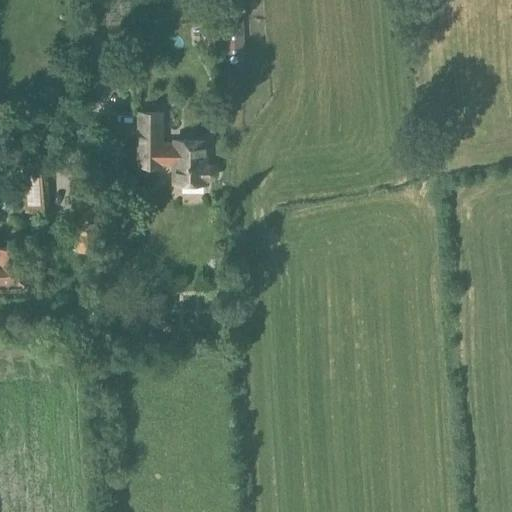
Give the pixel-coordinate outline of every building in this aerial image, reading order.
[(225,52),(244,52),(244,36),(225,36),(225,52)] [(174,144),(163,144),(164,112),(138,112),(138,167),(161,168),(161,164),(174,164),(173,180),(206,181),(206,180),(210,180),(220,173),(212,162),(206,163),(207,140),(174,140),(174,144)] [(46,159),(24,161),(27,208),(49,207),(46,159)] [(78,238),(95,237),(93,195),(77,195),(78,238)] [(0,285),(26,284),(24,246),(0,247),(0,285)]
